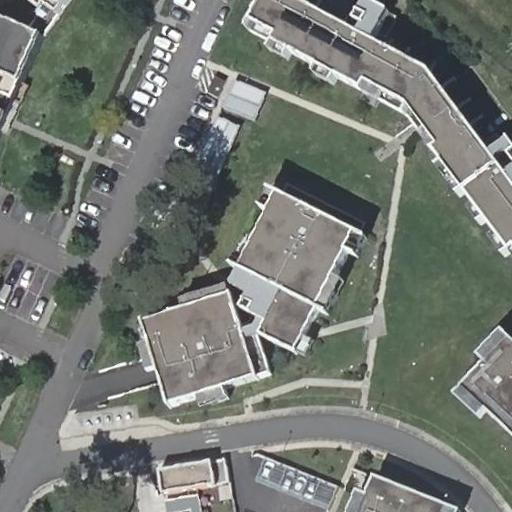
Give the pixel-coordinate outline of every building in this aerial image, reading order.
[(0,0),(0,135),(43,37),(70,0),(0,0)] [(264,0),(248,30),(407,117),(511,256),(511,157),(500,166),(430,73),(374,43),(390,14),(367,2),(356,23),(364,27),(360,35),(323,16),(293,0),(264,0)] [(217,96),(225,81),(215,76),(208,92),(217,96)] [(251,120),(262,92),(235,80),(223,108),(251,120)] [(221,113),(201,168),(222,176),(243,121),(221,113)] [(259,381),(243,329),(297,356),(358,235),(280,195),(238,279),(232,276),(224,291),(232,295),(143,323),(170,409),(259,381)] [(511,340),(510,339),(462,390),(511,436),(511,340)] [(284,482),(289,463),(268,457),(263,476),(284,482)] [(228,484),(225,461),(160,472),(164,495),(228,484)] [(451,511),(452,509),(375,478),(368,497),(359,493),(350,511),(451,511)]
